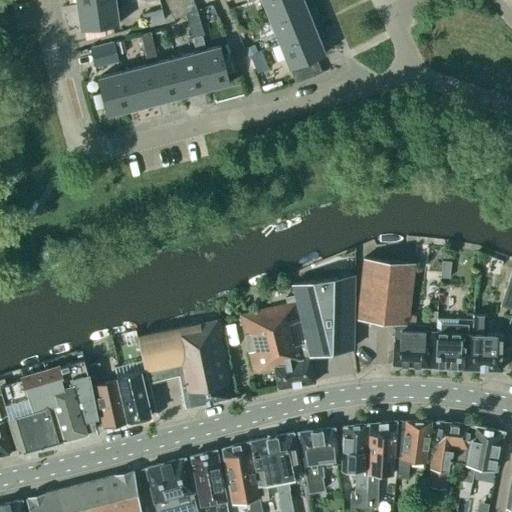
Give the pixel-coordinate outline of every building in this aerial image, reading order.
[(108,0),(77,4),(80,30),(119,24),(116,8),(123,7),(122,0),(108,0)] [(166,0),(170,9),(191,0),(166,0)] [(193,0),(191,0),(170,9),(174,19),(196,11),(197,10),(193,0)] [(303,0),(261,0),(270,21),(306,7),(303,0)] [(306,7),(270,21),(279,44),(315,30),(306,7)] [(164,20),(162,9),(142,14),(145,25),(164,20)] [(315,30),(279,44),(289,68),(295,83),(322,73),(316,58),(325,54),(315,30)] [(139,35),(146,60),(157,58),(151,32),(139,35)] [(118,62),(114,41),(90,47),(94,59),(96,59),(98,67),(118,62)] [(118,55),(126,53),(123,41),(115,42),(118,55)] [(219,46),(194,53),(204,90),(229,84),(227,74),(222,55),(219,46)] [(257,53),(254,47),(245,50),(248,57),(257,53)] [(257,74),(268,69),(261,52),(250,57),(257,74)] [(194,53),(170,59),(180,97),(204,90),(194,53)] [(231,53),(222,55),(227,74),(236,72),(231,53)] [(170,59),(146,65),(156,103),(180,97),(170,59)] [(146,65),(122,72),(132,109),(156,103),(146,65)] [(132,109),(122,72),(97,78),(107,116),(132,109)] [(407,324),(413,264),(362,259),(357,319),(397,323),(407,324)] [(451,262),(442,261),(440,277),(449,278),(451,262)] [(511,269),(500,306),(511,310),(511,269)] [(296,304),(309,355),(353,348),(354,275),(292,285),(296,304)] [(428,300),(428,310),(437,311),(438,300),(428,300)] [(309,356),(309,355),(296,304),(240,316),(253,371),(274,368),(278,388),(315,382),(309,356)] [(436,318),(437,318),(437,311),(428,310),(427,324),(407,324),(397,323),(396,330),(395,330),(392,365),(429,367),(430,331),(436,332),(436,318)] [(484,334),(485,316),(473,315),(472,320),(472,333),(467,333),(465,369),(501,370),(503,335),(484,334)] [(430,331),(429,367),(465,369),(467,333),(472,333),(472,320),(437,318),(436,318),(436,332),(430,331)] [(198,325),(135,339),(146,383),(177,375),(184,409),(235,397),(219,326),(218,320),(198,325)] [(85,365),(86,365),(85,360),(67,364),(66,362),(58,365),(58,364),(19,375),(20,379),(4,383),(2,377),(0,378),(0,392),(1,392),(6,413),(8,421),(18,451),(87,433),(87,431),(95,429),(93,419),(97,418),(87,376),(85,365)] [(85,365),(87,376),(93,375),(95,384),(103,427),(127,423),(117,380),(103,383),(99,363),(86,365),(85,365)] [(151,417),(140,372),(117,377),(127,422),(151,417)] [(3,422),(8,421),(6,413),(1,392),(0,392),(0,455),(10,453),(3,422)] [(367,491),(367,506),(377,507),(378,474),(394,474),(396,420),(369,423),(367,491)] [(431,421),(406,420),(402,457),(398,457),(395,476),(407,478),(410,458),(424,460),(431,421)] [(452,460),(465,462),(472,425),(471,425),(437,421),(428,486),(445,488),(448,471),(451,471),(452,460)] [(358,491),(367,491),(369,423),(343,426),(341,470),(356,470),(355,491),(358,491)] [(472,425),(465,462),(459,495),(469,497),(475,466),(496,470),(504,431),(472,425)] [(338,452),(334,428),(298,432),(308,487),(319,486),(316,471),(323,470),(323,466),(337,463),(336,453),(338,452)] [(277,482),(276,482),(281,511),(293,511),(288,482),(296,480),(298,477),(301,477),(293,432),(276,436),(275,435),(274,435),(281,471),(275,472),(277,482)] [(281,471),(274,435),(267,436),(267,437),(250,441),(263,500),(269,499),(266,484),(276,482),(277,482),(275,472),(281,471)] [(260,497),(249,441),(223,448),(233,503),(260,497)] [(227,500),(216,450),(191,456),(201,505),(227,500)] [(193,492),(184,458),(145,468),(154,502),(193,492)] [(133,471),(80,485),(26,498),(30,511),(138,511),(141,511),(133,471)] [(24,511),(21,500),(0,504),(0,511),(24,511)]
